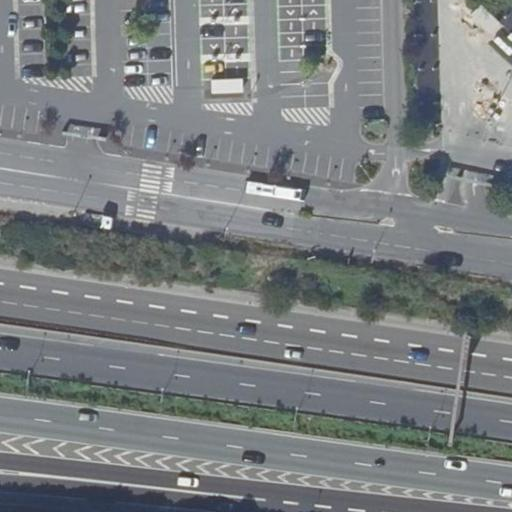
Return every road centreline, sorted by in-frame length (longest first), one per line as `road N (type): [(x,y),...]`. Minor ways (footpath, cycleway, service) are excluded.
road 1 (trunk): [(511,376),(0,300)]
road 2 (trunk): [(511,422),(0,351)]
road 3 (trunk): [(0,414),(511,484)]
road 4 (tertiary): [(0,168),(435,230)]
road 5 (trunk): [(0,460),(256,490),(282,501)]
road 6 (trunk): [(0,483),(246,507),(282,501)]
